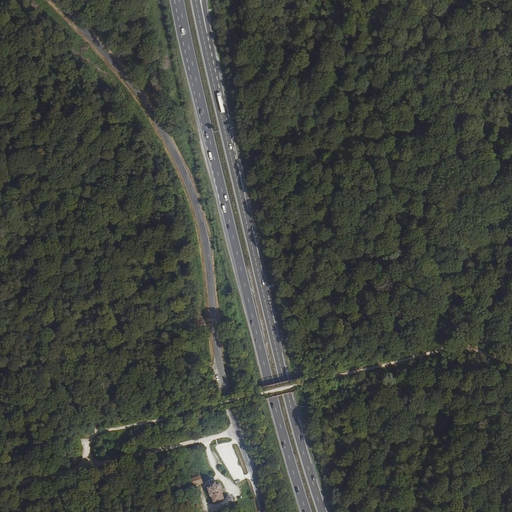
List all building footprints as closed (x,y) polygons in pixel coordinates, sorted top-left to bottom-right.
[(449,78),(442,80),(443,85),(441,86),(443,92),(444,92),(447,103),(445,104),(447,110),(448,110),(453,131),(452,131),(452,132),(451,132),(452,136),(453,136),(454,137),(455,137),(462,168),(460,169),(462,177),(464,177),(466,185),(475,182),(449,78)] [(174,457),(174,459),(231,446),(231,443),(174,457)] [(235,467),(233,460),(228,461),(228,458),(225,459),(233,484),(246,480),(241,465),(235,467)] [(196,478),(185,482),(188,489),(204,484),(199,470),(193,472),(196,478)] [(181,483),(185,482),(196,478),(193,472),(179,477),(181,483)] [(221,484),(217,485),(216,481),(211,483),(212,487),(209,488),(212,495),(213,495),(215,501),(224,498),(222,492),(224,492),(221,484)] [(185,494),(191,511),(195,511),(189,493),(185,494)]
